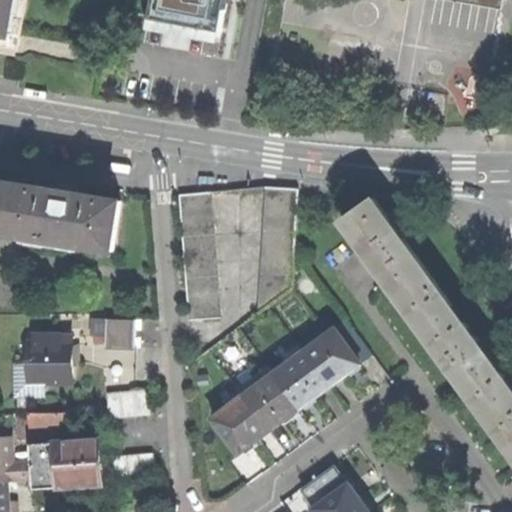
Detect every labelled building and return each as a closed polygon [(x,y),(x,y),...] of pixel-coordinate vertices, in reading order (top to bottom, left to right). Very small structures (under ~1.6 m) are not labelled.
[(0,0),(0,33),(12,35),(17,0),(0,0)] [(0,46),(19,50),(23,28),(27,0),(17,0),(12,35),(0,33),(0,46)] [(148,0),(145,20),(219,34),(225,0),(148,0)] [(443,0),(504,11),(505,0),(443,0)] [(31,88),(30,96),(51,99),(52,90),(36,89),(31,88)] [(133,169),(133,165),(112,162),(111,170),(127,172),(132,173),(133,169)] [(0,232),(9,234),(17,184),(0,181),(0,232)] [(115,251),(123,202),(72,193),(17,184),(9,234),(115,251)] [(270,187),(261,313),(293,288),(295,251),(299,189),(270,187)] [(179,195),(190,320),(220,318),(210,192),(179,195)] [(417,323),(449,300),(375,199),(343,222),(377,267),(417,323)] [(511,386),(473,333),(449,300),(417,323),(454,373),(491,423),(511,408),(511,386)] [(107,320),(106,347),(135,348),(136,320),(107,320)] [(324,338),(317,329),(299,342),(306,351),(324,338)] [(360,363),(335,330),(324,338),(306,351),(330,385),(345,374),(360,363)] [(30,344),(30,383),(73,383),(73,361),(73,343),(60,344),(60,336),(36,337),(36,344),(30,344)] [(287,365),(306,351),(299,342),(280,355),(287,365)] [(330,385),(306,351),(287,365),(275,374),(300,408),(314,397),(330,385)] [(239,388),(245,396),(275,374),(269,366),(239,388)] [(300,408),(275,374),(245,396),(270,430),(284,419),(300,408)] [(230,407),(245,396),(239,388),(225,399),(230,407)] [(107,393),(109,419),(152,416),(150,389),(107,393)] [(270,430),(245,396),(230,407),(215,418),(239,452),(254,442),(270,430)] [(511,452),(511,408),(491,423),(511,452)] [(30,416),(31,428),(43,427),(44,435),(56,434),(56,426),(66,426),(65,411),(30,413),(30,416)] [(19,429),(31,428),(30,416),(18,416),(19,429)] [(35,479),(36,490),(61,488),(57,443),(56,434),(44,435),(43,427),(31,428),(31,439),(33,462),(35,479)] [(19,429),(20,439),(31,439),(31,428),(19,429)] [(0,438),(0,490),(8,490),(8,481),(35,479),(33,462),(14,463),(12,438),(0,438)] [(101,439),(57,443),(61,488),(84,487),(105,485),(101,439)] [(114,456),(115,482),(157,480),(156,453),(114,456)] [(316,509),(318,511),(371,511),(360,496),(351,484),(349,485),(335,467),(305,490),(317,507),(316,509)] [(0,511),(9,511),(9,506),(8,490),(0,490),(0,511)]
